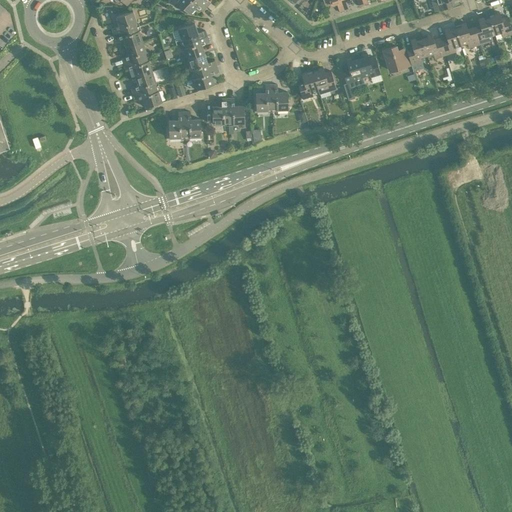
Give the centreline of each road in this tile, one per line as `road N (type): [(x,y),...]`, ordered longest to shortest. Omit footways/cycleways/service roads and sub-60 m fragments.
road 1 (unclassified): [(140,270),(280,188),(511,111)]
road 2 (primary): [(134,228),(321,154)]
road 3 (primary): [(321,154),(511,92)]
road 4 (primary): [(321,154),(129,209)]
road 5 (residential): [(304,57),(473,12)]
road 6 (unclassified): [(0,286),(140,270)]
road 7 (primary): [(0,270),(122,232)]
